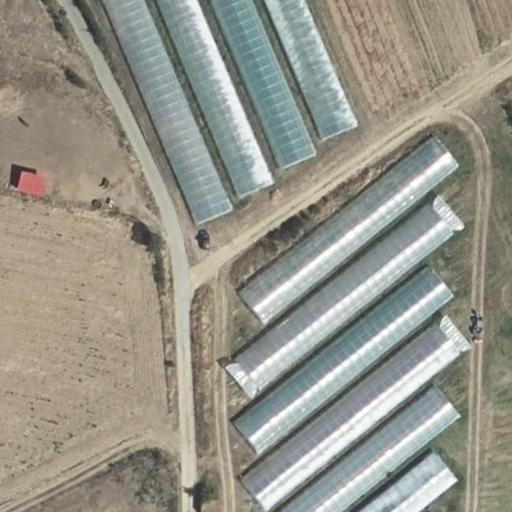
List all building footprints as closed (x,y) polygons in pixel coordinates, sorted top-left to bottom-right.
[(314,141),(351,127),(303,0),(144,0),(181,96),(184,95),(191,114),(201,110),(233,197),(275,182),(271,171),(318,153),(314,141)] [(68,80),(53,95),(74,116),(89,101),(68,80)] [(439,139),(234,284),(255,315),(461,170),(439,139)] [(252,385),(454,235),(428,200),(372,242),(373,243),(227,352),(252,385)] [(430,267),(229,420),(252,449),(453,296),(430,267)] [(257,503),(460,356),(438,326),(235,474),(257,503)] [(436,388),(271,511),(333,511),(459,418),(436,388)] [(435,453),(354,511),(416,511),(457,482),(435,453)]
